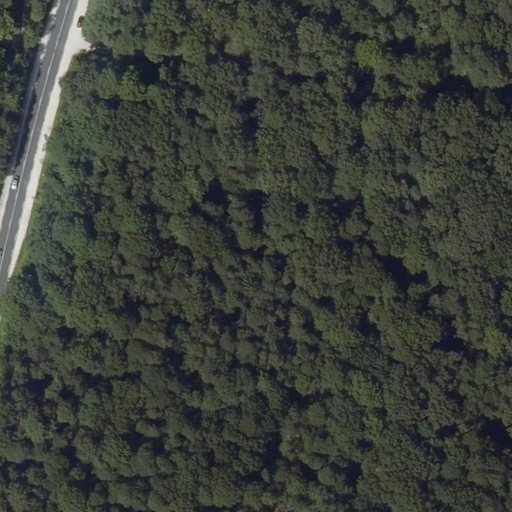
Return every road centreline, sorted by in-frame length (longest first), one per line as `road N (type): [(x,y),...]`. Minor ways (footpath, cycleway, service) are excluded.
road 1 (track): [(511,97),(51,56)]
road 2 (primary): [(70,0),(0,277)]
